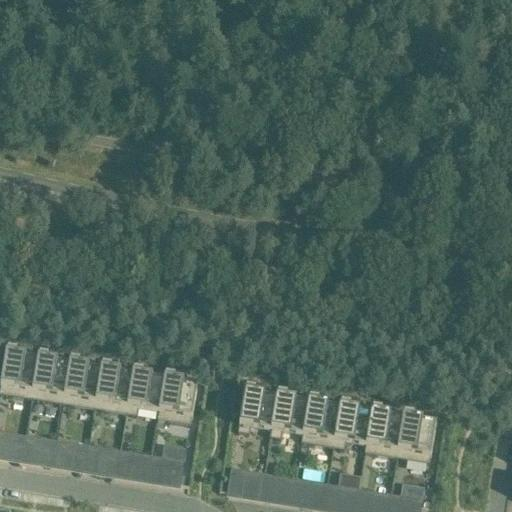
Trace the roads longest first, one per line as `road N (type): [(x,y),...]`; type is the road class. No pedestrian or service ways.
road 1 (primary): [(511,280),(309,248),(0,180)]
road 2 (residential): [(195,511),(0,476)]
